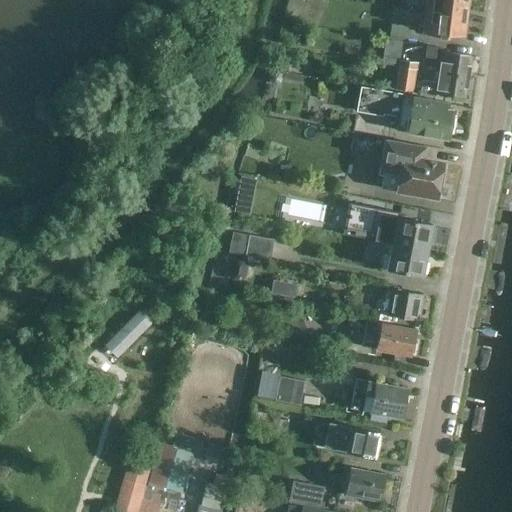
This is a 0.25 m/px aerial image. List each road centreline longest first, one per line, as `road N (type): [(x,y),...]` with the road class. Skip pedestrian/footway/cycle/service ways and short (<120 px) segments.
road 1 (tertiary): [(420,511),(508,0)]
road 2 (track): [(0,310),(32,272),(76,248),(233,75),(250,0)]
